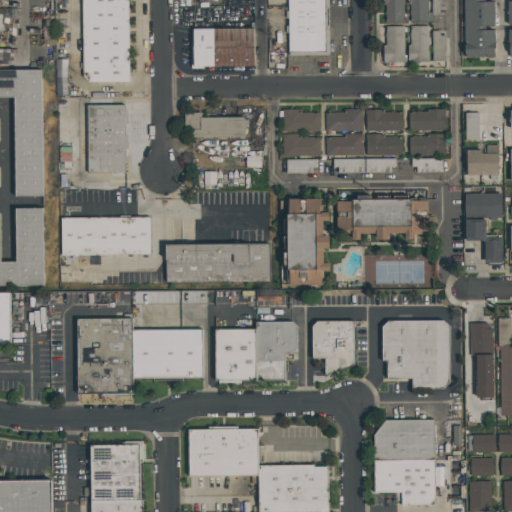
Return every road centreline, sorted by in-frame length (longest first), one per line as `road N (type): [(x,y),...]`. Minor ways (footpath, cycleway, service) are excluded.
road 1 (residential): [(0,413),(167,419),(196,406),(352,406)]
road 2 (residential): [(163,90),(511,86)]
road 3 (residential): [(455,0),(456,171),(444,184),(445,265),(455,290)]
road 4 (residential): [(161,0),(163,190)]
